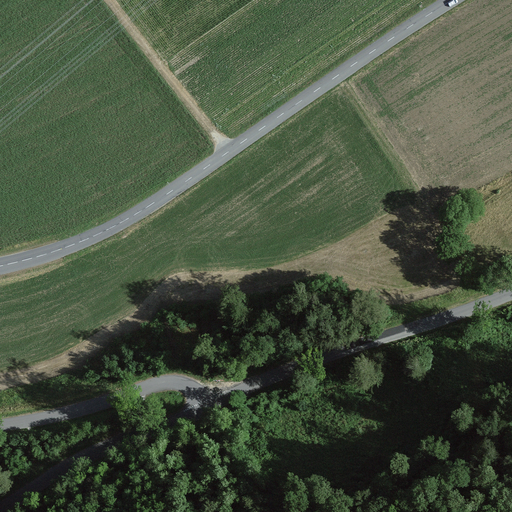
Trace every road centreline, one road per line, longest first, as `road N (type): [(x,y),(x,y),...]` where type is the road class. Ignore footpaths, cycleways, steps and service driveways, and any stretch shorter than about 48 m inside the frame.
road 1 (tertiary): [(452,0),(137,213),(69,246),(0,266)]
road 2 (tertiary): [(207,407),(511,293)]
road 3 (tertiary): [(3,511),(100,451),(207,407)]
road 4 (tertiary): [(207,407),(191,388),(166,381),(67,414),(0,425)]
